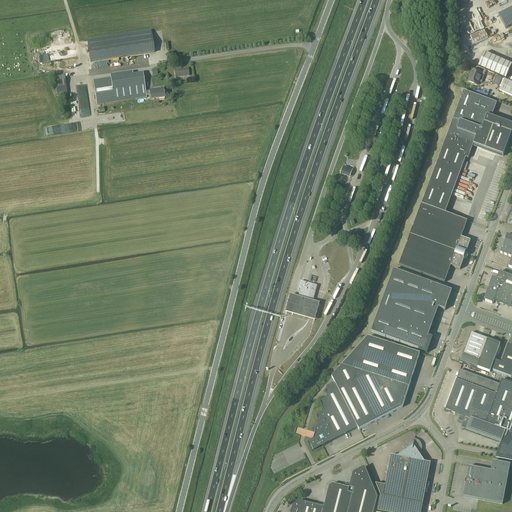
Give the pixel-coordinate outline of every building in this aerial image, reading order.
[(511,8),(498,16),(505,29),(511,25),(511,8)] [(483,29),(470,36),(475,45),(488,38),(483,29)] [(151,32),(87,41),(90,62),(154,52),(151,32)] [(51,54),(52,60),(73,57),(72,51),(51,54)] [(506,79),(511,65),(483,53),(478,67),(506,79)] [(187,69),(175,71),(176,78),(188,76),(187,69)] [(477,85),(482,73),(472,70),(468,82),(477,85)] [(142,73),(93,81),(97,104),(141,97),(141,99),(146,98),(146,96),(149,96),(150,100),(164,98),(163,89),(149,91),(145,92),(142,73)] [(56,88),(57,96),(67,94),(66,86),(64,76),(54,77),(56,88)] [(502,85),(500,91),(511,96),(511,83),(504,80),(502,85)] [(79,100),(82,117),(90,116),(86,87),(78,88),(79,93),(80,93),(81,100),(79,100)] [(426,192),(421,205),(445,213),(453,192),(465,158),(468,159),(473,145),(503,157),(511,132),(511,125),(491,118),(493,112),(494,112),(495,110),(494,110),(497,103),(489,101),(463,91),(426,192)] [(348,169),(343,167),(340,175),(346,177),(349,178),(352,170),(348,169)] [(421,205),(398,266),(445,283),(451,267),(460,270),(464,260),(463,259),(464,258),(465,253),(466,253),(466,252),(467,252),(471,242),(461,238),(467,222),(447,215),(447,214),(445,213),(421,205)] [(511,236),(507,235),(505,240),(506,240),(502,250),(502,249),(500,253),(511,258),(508,268),(511,268),(511,236)] [(397,319),(430,331),(438,308),(445,311),(452,291),(393,270),(374,322),(393,329),(397,319)] [(494,302),(511,308),(511,276),(499,272),(497,279),(492,277),(484,301),(493,304),(494,302)] [(300,281),(298,290),(300,290),(299,294),(301,299),(308,301),(312,303),(317,286),(300,281)] [(320,305),(290,297),(285,315),(315,323),(320,305)] [(428,336),(430,331),(397,319),(393,329),(389,339),(427,353),(433,338),(428,336)] [(389,339),(393,329),(374,322),(371,333),(389,339)] [(471,333),(460,362),(477,368),(490,373),(500,344),(488,340),(488,339),(471,333)] [(313,440),(309,442),(313,451),(358,428),(359,430),(402,408),(419,354),(368,337),(332,377),(335,383),(326,388),(328,392),(326,399),(321,401),(324,406),(322,413),(317,415),(319,419),(317,426),(313,428),(315,433),(313,440)] [(496,362),(493,371),(511,378),(511,376),(511,345),(508,344),(501,363),(496,362)] [(511,384),(502,380),(500,385),(460,371),(445,410),(460,416),(458,421),(463,423),(462,425),(464,428),(499,441),(501,442),(496,457),(511,460),(511,384)] [(378,511),(400,511),(415,439),(414,439),(412,439),(410,440),(409,440),(408,441),(407,441),(406,442),(406,443),(405,444),(404,447),(404,449),(404,450),(404,451),(405,452),(397,457),(391,456),(385,486),(376,484),(380,496),(377,511),(378,511)] [(420,511),(422,505),(430,463),(428,463),(428,462),(426,462),(426,463),(424,462),(419,455),(420,454),(421,453),(421,452),(422,451),(422,448),(422,446),(421,444),(420,443),(419,442),(419,441),(418,440),(417,440),(415,440),(415,439),(400,511),(420,511)] [(468,467),(463,497),(502,505),(510,465),(493,462),(491,471),(468,467)] [(353,473),(349,488),(332,484),(329,486),(324,507),(299,501),(293,505),(290,511),(373,511),(377,498),(365,467),(353,473)]
